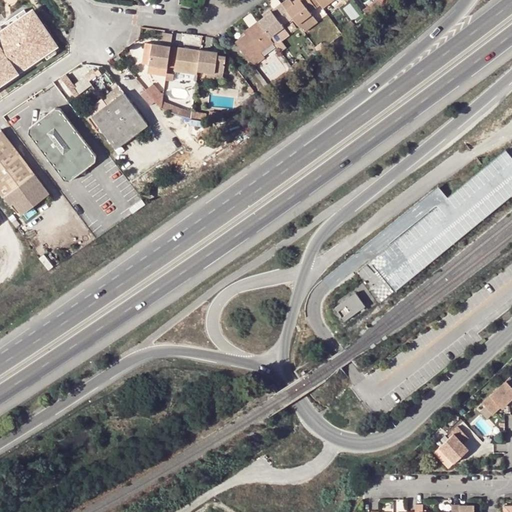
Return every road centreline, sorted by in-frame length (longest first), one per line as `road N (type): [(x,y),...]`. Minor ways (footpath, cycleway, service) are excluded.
road 1 (trunk): [(0,400),(338,172),(511,40)]
road 2 (trunk): [(511,13),(392,106),(175,252)]
road 3 (trunk): [(471,0),(175,252)]
road 4 (secondary): [(511,330),(426,409),(387,440),(370,443),(321,429),(276,362)]
road 5 (trunk): [(306,270),(318,237),(511,74)]
road 6 (trunk): [(0,445),(132,362),(167,351),(239,361)]
road 7 (trunk): [(175,252),(0,372)]
road 8 (secondary): [(306,270),(221,300),(217,340),(239,361)]
road 9 (residential): [(107,19),(90,43),(0,108)]
road 10 (residential): [(501,493),(381,492)]
